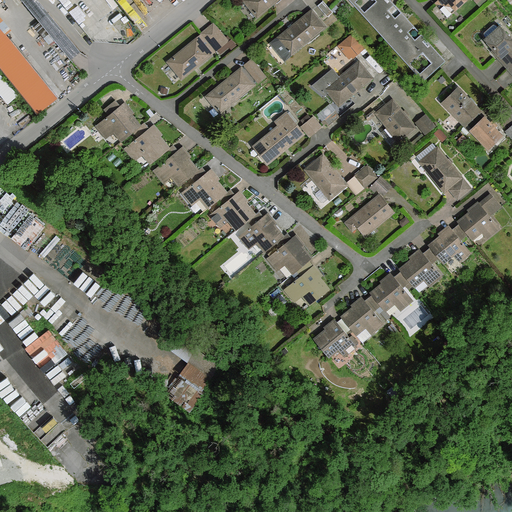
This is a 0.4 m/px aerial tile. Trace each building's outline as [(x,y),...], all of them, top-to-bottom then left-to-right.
[(244,0),(245,0),(258,16),(274,3),(277,0),(244,0)] [(390,0),(375,0),(377,2),(365,12),(388,38),(408,19),(402,12),(396,18),(389,10),(395,5),(390,0)] [(439,0),(445,5),(452,7),(456,10),(467,0),(439,0)] [(324,1),(318,6),(328,17),(334,12),(331,9),(324,1)] [(452,7),(445,5),(441,9),(448,17),(456,10),(452,7)] [(307,15),(320,31),(325,27),(312,11),(307,15)] [(307,15),(272,44),(285,59),(320,31),(307,15)] [(415,27),(408,19),(388,38),(412,63),(423,53),(433,63),(441,55),(422,34),(416,40),(409,32),(415,27)] [(0,66),(39,114),(58,97),(0,25),(0,66)] [(207,40),(219,30),(215,25),(197,39),(210,55),(216,50),(207,40)] [(488,40),(500,29),(497,26),(494,26),(485,33),(485,36),(488,40)] [(488,40),(487,41),(501,55),(511,45),(511,39),(501,28),(500,29),(488,40)] [(219,30),(207,40),(216,50),(228,41),(219,30)] [(355,32),(340,45),(354,60),(369,47),(355,32)] [(197,39),(170,62),(182,78),(210,55),(197,39)] [(511,45),(501,55),(498,57),(508,68),(511,64),(511,45)] [(446,61),(441,55),(433,63),(419,75),(424,82),(440,67),(446,61)] [(265,76),(253,60),(246,66),(259,82),(265,76)] [(345,74),(331,85),(345,101),(373,78),(369,73),(360,62),(345,74)] [(0,88),(12,103),(23,94),(0,66),(0,88)] [(243,68),(236,74),(249,89),(255,84),(243,68)] [(236,74),(207,97),(220,113),(249,89),(236,74)] [(459,89),(444,102),(465,125),(468,123),(478,112),(480,111),(459,89)] [(110,115),(121,106),(116,100),(105,110),(110,115)] [(393,100),(377,113),(399,141),(416,128),(393,100)] [(110,115),(97,125),(106,135),(113,129),(123,141),(134,132),(140,127),(122,105),(121,106),(110,115)] [(331,107),(320,116),(326,122),(337,113),(331,107)] [(478,112),(468,123),(474,129),(484,119),(478,112)] [(280,126),(254,147),(268,163),(304,134),(288,114),(276,123),(280,126)] [(436,126),(426,115),(417,123),(426,134),(436,126)] [(322,127),(314,117),(302,126),(310,137),(322,127)] [(484,119),(474,129),(473,130),(489,146),(501,135),(485,118),(484,119)] [(138,138),(150,128),(145,123),(140,127),(134,132),(138,138)] [(138,138),(127,147),(135,157),(142,151),(152,163),(163,154),(169,149),(151,127),(150,128),(138,138)] [(469,142),(465,137),(457,144),(462,148),(469,142)] [(167,160),(178,151),(174,145),(169,149),(163,154),(167,160)] [(167,160),(155,170),(164,180),(171,174),(181,185),(192,176),(198,171),(180,149),(178,151),(167,160)] [(438,149),(422,162),(445,190),(449,187),(461,177),(438,149)] [(324,156),(308,169),(322,188),(330,198),(346,185),(324,156)] [(377,177),(368,166),(356,177),(364,188),(377,177)] [(196,182),(207,173),(203,168),(198,171),(192,176),(196,182)] [(196,182),(184,192),(192,202),(200,195),(209,207),(220,199),(227,194),(209,171),(207,173),(196,182)] [(392,185),(381,176),(373,185),(383,195),(392,185)] [(470,189),(461,177),(449,187),(459,198),(470,189)] [(330,198),(322,188),(316,193),(316,196),(322,203),(324,203),(330,198)] [(224,204),(235,195),(231,190),(227,194),(220,199),(224,204)] [(224,204),(212,214),(220,224),(228,217),(238,229),(249,221),(255,215),(237,194),(235,195),(224,204)] [(381,196),(347,223),(353,230),(358,225),(365,235),(394,212),(381,196)] [(493,196),(482,206),(490,216),(502,207),(493,196)] [(460,224),(468,234),(472,238),(484,229),(490,236),(500,228),(490,216),(482,206),(481,204),(459,223),(460,224)] [(253,226),(264,216),(260,211),(255,215),(249,221),(253,226)] [(253,226),(241,235),(249,245),(257,239),(266,251),(277,243),(283,237),(265,215),(264,216),(253,226)] [(468,234),(460,224),(453,230),(461,240),(468,234)] [(431,247),(439,258),(443,262),(455,252),(461,260),(471,252),(461,240),(453,230),(452,229),(430,246),(431,247)] [(281,248),(292,238),(288,233),(283,237),(277,243),(281,248)] [(281,248),(269,257),(277,268),(285,261),(294,273),(297,271),(309,261),(312,259),(294,237),(292,238),(281,248)] [(439,258),(431,247),(424,253),(432,264),(439,258)] [(423,252),(401,270),(402,271),(410,282),(414,286),(426,276),(432,283),(442,275),(432,264),(424,253),(423,252)] [(301,276),(311,268),(314,267),(309,261),(297,271),(301,276)] [(301,276),(286,289),(294,299),(302,292),(312,304),(329,290),(319,278),(311,268),(301,276)] [(410,282),(402,271),(395,277),(403,287),(410,282)] [(373,295),(381,305),(385,309),(397,300),(403,307),(413,299),(403,287),(395,277),(394,276),(372,294),(373,295)] [(381,305),(373,295),(366,301),(374,311),(381,305)] [(351,328),(355,334),(356,333),(367,324),(374,331),(383,323),(374,311),(366,301),(365,300),(343,318),(351,328)] [(343,318),(337,322),(346,332),(351,328),(343,318)] [(337,322),(315,340),(328,356),(340,346),(346,353),(356,345),(346,332),(337,322)] [(375,332),(374,331),(367,324),(356,333),(363,342),(375,332)] [(37,338),(26,347),(56,385),(60,382),(78,367),(48,329),(37,338)] [(0,361),(9,356),(0,343),(0,361)] [(219,366),(191,346),(183,357),(189,362),(189,363),(211,379),(219,366)]
